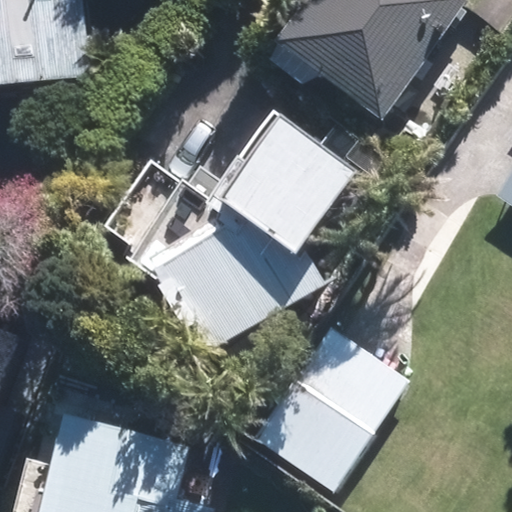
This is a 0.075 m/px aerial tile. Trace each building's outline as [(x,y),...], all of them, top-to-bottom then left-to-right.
[(95,0),(0,0),(0,82),(104,71),(95,0)] [(457,0),(306,0),(277,44),(380,114),(457,0)] [(315,241),(334,214),(345,221),(384,166),(373,160),(287,96),(227,179),(218,191),(154,148),(108,217),(140,237),(132,252),(173,277),(210,343),(333,273),(315,241)] [(511,165),(498,187),(511,196),(511,165)] [(411,372),(331,317),(255,427),(334,483),(411,372)] [(56,455),(24,447),(8,511),(206,511),(210,498),(178,490),(190,439),(67,410),(56,455)]
